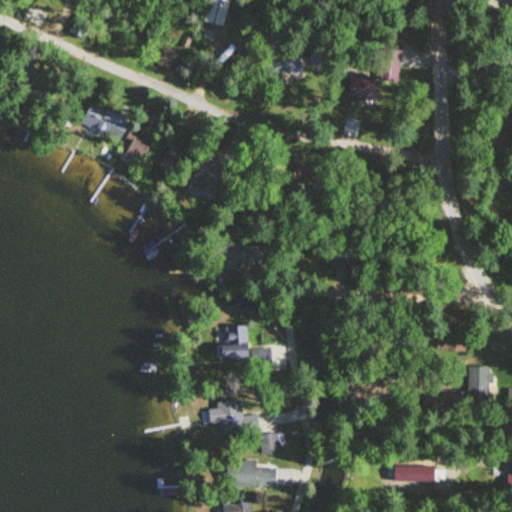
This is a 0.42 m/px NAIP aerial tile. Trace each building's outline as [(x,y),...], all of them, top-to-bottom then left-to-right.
[(208,0),(202,21),(222,27),(230,0),(208,0)] [(47,14),(33,6),(26,18),(40,26),(47,14)] [(175,72),(182,53),(164,46),(156,65),(175,72)] [(323,50),(312,49),(310,66),(322,67),(323,50)] [(380,80),(397,82),(401,53),(382,51),(378,81),(353,78),(350,101),(377,104),(380,80)] [(265,72),(302,77),(305,58),(268,52),(265,72)] [(79,121),(116,144),(128,124),(91,101),(79,121)] [(151,140),(131,131),(121,153),(141,162),(151,140)] [(238,268),(238,264),(263,264),(263,246),(224,246),(224,268),(238,268)] [(350,251),(334,251),(334,266),(350,266),(350,251)] [(247,327),(218,327),(218,359),(247,359),(247,327)] [(455,350),(455,333),(438,333),(438,350),(455,350)] [(490,405),(490,367),(468,367),(468,405),(490,405)] [(216,402),(216,410),(208,410),(209,425),(218,425),(218,429),(258,427),(258,416),(241,417),(241,401),(216,402)] [(278,453),(278,434),(260,434),(260,453),(278,453)] [(275,486),(275,468),(255,468),(255,460),(220,460),(220,486),(275,486)] [(251,511),(252,503),(216,504),(215,511),(251,511)]
